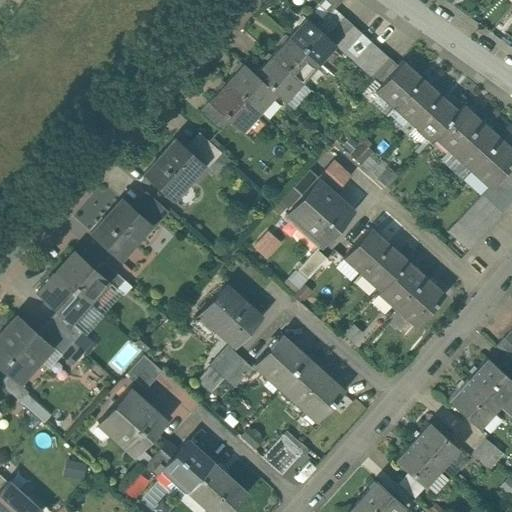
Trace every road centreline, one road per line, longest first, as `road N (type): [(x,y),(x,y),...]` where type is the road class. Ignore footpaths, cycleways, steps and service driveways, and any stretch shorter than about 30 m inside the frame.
road 1 (residential): [(0,266),(236,0)]
road 2 (residential): [(511,263),(292,511)]
road 3 (residential): [(401,0),(511,80)]
